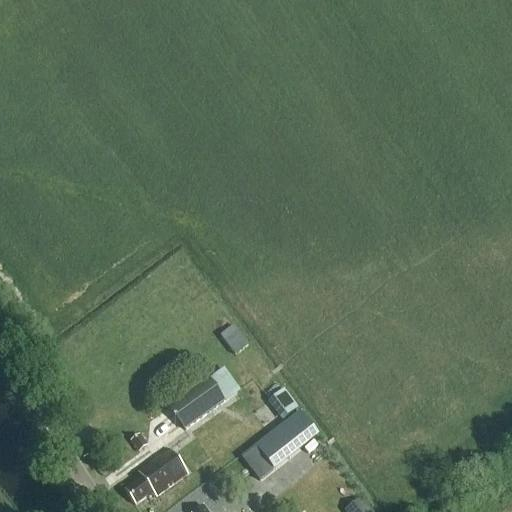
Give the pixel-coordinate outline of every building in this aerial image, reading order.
[(241,356),(256,346),(242,325),(227,334),(241,356)] [(169,408),(186,431),(225,403),(209,380),(169,408)] [(281,391),(266,403),(277,417),(280,421),(295,410),(292,406),(281,391)] [(266,483),(328,438),(309,411),(246,456),(266,483)] [(141,436),(131,443),(139,455),(149,448),(141,436)] [(156,498),(188,475),(170,451),(138,474),(142,479),(124,491),(135,506),(147,497),(148,499),(153,495),(156,498)]
